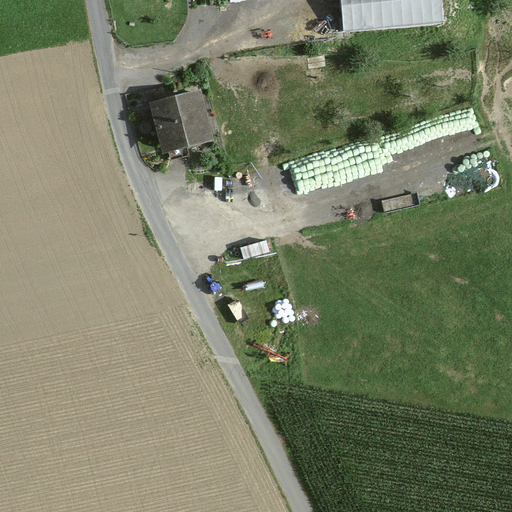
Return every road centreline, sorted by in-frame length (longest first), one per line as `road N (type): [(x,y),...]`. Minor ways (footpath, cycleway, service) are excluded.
road 1 (unclassified): [(300,511),(136,175),(94,0)]
road 2 (unknown): [(210,185),(345,157),(511,107)]
